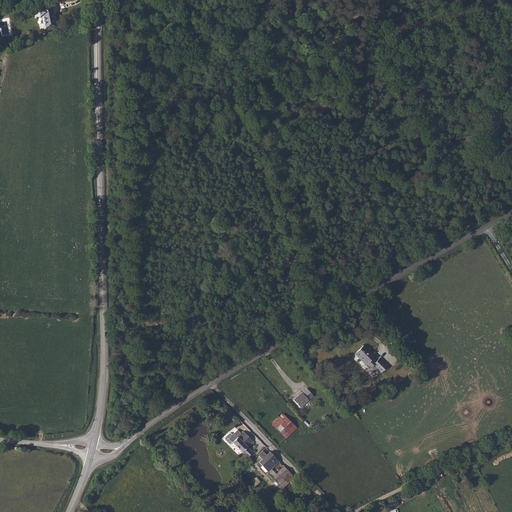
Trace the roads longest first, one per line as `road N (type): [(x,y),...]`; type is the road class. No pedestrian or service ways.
road 1 (tertiary): [(99,0),(104,333),(93,442)]
road 2 (unclassified): [(211,384),(511,211)]
road 3 (unclassified): [(335,511),(211,384)]
road 4 (track): [(353,511),(511,434)]
